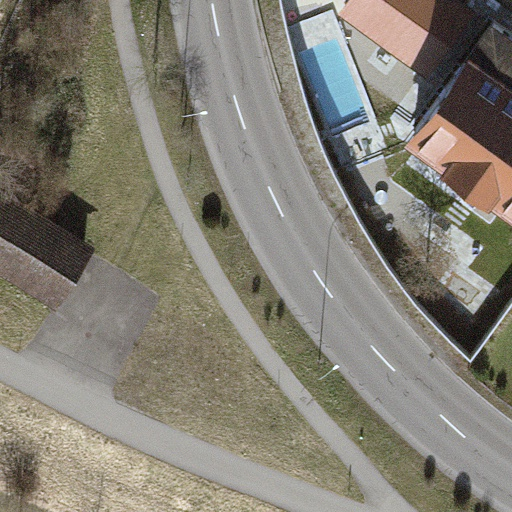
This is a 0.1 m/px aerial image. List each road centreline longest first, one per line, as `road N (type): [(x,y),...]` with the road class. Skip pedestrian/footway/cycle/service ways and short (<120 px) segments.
road 1 (primary): [(511,472),(391,366),(305,257),(243,123),(213,0)]
road 2 (track): [(0,363),(137,434),(337,511)]
